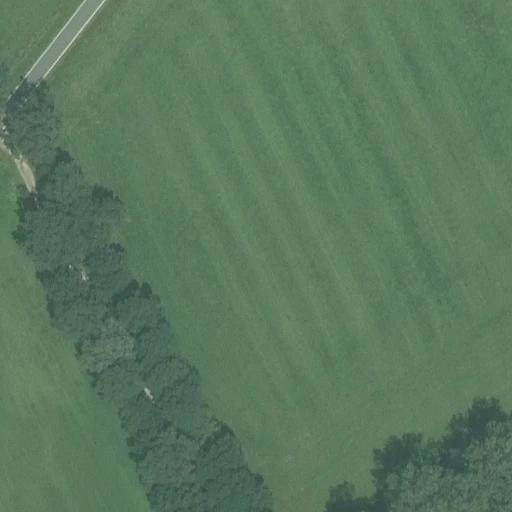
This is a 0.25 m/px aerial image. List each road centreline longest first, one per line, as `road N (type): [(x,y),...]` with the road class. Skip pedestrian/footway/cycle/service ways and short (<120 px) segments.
road 1 (track): [(0,130),(206,511)]
road 2 (unclassified): [(0,122),(96,0)]
